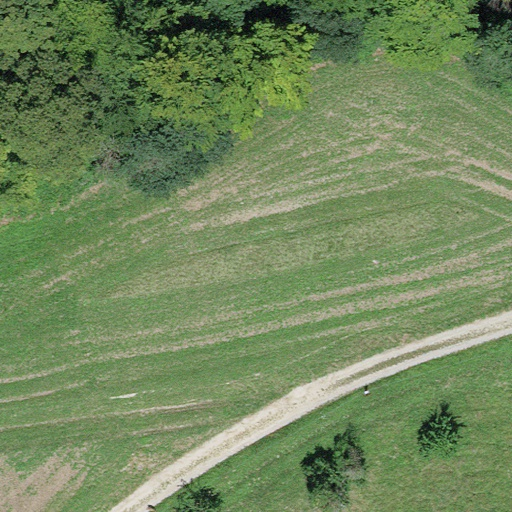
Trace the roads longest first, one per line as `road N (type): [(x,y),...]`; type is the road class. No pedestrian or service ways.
road 1 (track): [(123,511),(292,402),(511,323)]
road 2 (track): [(292,402),(0,437)]
